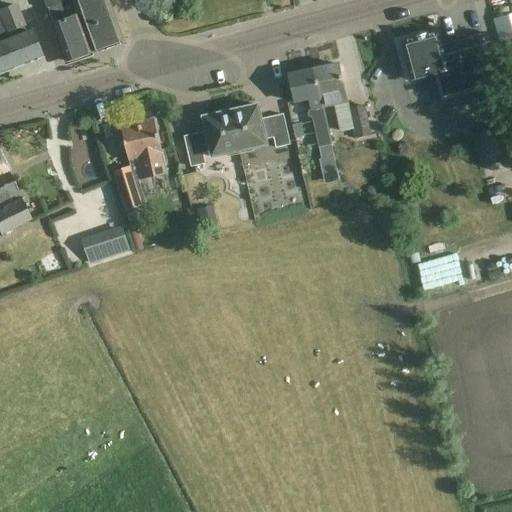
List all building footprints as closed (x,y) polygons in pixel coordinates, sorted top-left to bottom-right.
[(44,0),(66,61),(89,52),(70,0),(44,0)] [(70,0),(89,52),(121,41),(106,0),(70,0)] [(15,5),(0,11),(0,70),(39,55),(29,31),(26,33),(15,5)] [(497,86),(484,42),(482,34),(442,45),(438,33),(402,43),(413,81),(435,75),(442,101),(497,86)] [(324,107),(334,104),(340,132),(354,129),(357,139),(370,137),(363,106),(349,109),(340,66),(314,71),(322,107),(324,107)] [(322,107),(314,71),(289,77),(295,103),(308,100),(319,148),(332,145),(324,107),(322,107)] [(231,112),(239,152),(267,146),(266,140),(274,139),(276,149),(290,146),(283,115),(261,120),(258,106),(231,112)] [(239,152),(231,112),(203,118),(206,132),(184,137),(190,167),(205,164),(203,154),(210,152),(212,158),(239,152)] [(141,185),(168,179),(155,119),(121,127),(128,161),(136,160),(141,185)] [(498,128),(475,134),(484,167),(507,161),(498,128)] [(0,201),(18,192),(0,156),(0,201)] [(113,173),(126,211),(142,205),(130,167),(113,173)] [(0,235),(0,236),(32,220),(21,198),(0,208),(0,235)] [(201,230),(218,226),(213,207),(196,211),(201,230)] [(502,248),(503,258),(511,256),(511,242),(480,248),(482,262),(494,260),(493,250),(502,248)] [(53,276),(70,270),(65,255),(48,260),(53,276)]
